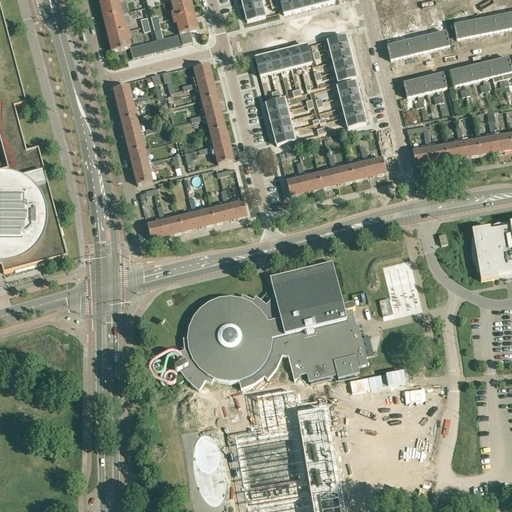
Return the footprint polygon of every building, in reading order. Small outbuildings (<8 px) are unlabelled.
[(98,0),(103,20),(122,15),(120,5),(122,4),(121,0),(98,0)] [(155,7),(152,0),(145,0),(148,9),(155,7)] [(189,0),(186,0),(170,4),(173,15),(170,16),(173,27),(176,27),(179,37),(179,36),(182,47),(193,44),(190,34),(198,32),(198,31),(196,23),(191,6),(189,0)] [(244,13),(263,8),(260,0),(253,0),(242,3),(244,13)] [(294,14),(290,0),(279,0),(283,16),(294,14)] [(290,0),(294,14),(304,11),(301,0),(290,0)] [(301,0),(304,11),(314,9),(311,0),(301,0)] [(322,0),(311,0),(314,9),(324,6),(322,0)] [(457,0),(459,10),(498,0),(457,0)] [(412,1),(393,6),(396,16),(414,11),(412,1)] [(0,112),(14,108),(26,105),(0,6),(0,112)] [(263,8),(244,13),(247,24),(265,19),(263,8)] [(414,11),(396,16),(399,26),(417,21),(414,11)] [(112,54),(131,49),(128,38),(130,37),(127,26),(125,26),(122,15),(103,20),(112,54)] [(502,15),(441,30),(445,47),(506,32),(502,15)] [(417,21),(399,26),(401,36),(419,31),(417,21)] [(162,41),(163,41),(160,31),(154,33),(157,42),(162,41)] [(419,31),(401,36),(404,45),(422,41),(419,31)] [(174,38),(177,49),(182,48),(182,47),(179,36),(179,37),(174,38)] [(171,51),(177,49),(174,38),(168,39),(171,51)] [(330,54),(349,49),(346,38),(327,43),(330,54)] [(164,40),(163,41),(162,41),(165,52),(171,51),(168,39),(164,40)] [(160,54),(165,52),(162,41),(157,42),(160,54)] [(422,41),(404,45),(406,56),(425,52),(422,41)] [(148,44),(151,56),(157,55),(154,43),(148,44)] [(145,58),(151,56),(148,44),(142,46),(145,58)] [(142,46),(136,48),(139,59),(145,58),(142,46)] [(296,50),(301,68),(311,66),(307,47),(296,50)] [(134,61),(139,59),(136,48),(131,49),(134,61)] [(349,49),(330,54),(333,64),(351,59),(349,49)] [(301,68),(296,50),(286,52),(291,71),(301,68)] [(276,55),(281,73),(291,71),(286,52),(276,55)] [(266,57),(271,76),(281,73),(276,55),(266,57)] [(271,76),(266,57),(255,60),(260,79),(271,76)] [(351,59),(333,64),(335,74),(354,69),(351,59)] [(196,95),(200,94),(202,103),(217,99),(214,89),(213,85),(211,77),(209,67),(194,70),(196,80),(193,81),(196,95)] [(511,76),(510,68),(499,71),(504,89),(511,87),(511,76)] [(354,69),(335,74),(338,84),(356,80),(354,69)] [(499,71),(489,73),(494,92),(504,89),(499,71)] [(489,73),(479,76),(484,94),(494,92),(489,73)] [(171,83),(171,74),(162,76),(164,85),(166,85),(171,83)] [(479,76),(469,78),(474,97),(484,94),(479,76)] [(161,86),(159,77),(151,79),(155,88),(159,87),(161,86)] [(469,78),(458,81),(463,99),(474,97),(469,78)] [(340,100),(358,95),(356,84),(337,89),(340,100)] [(129,87),(114,91),(122,123),(137,119),(129,87)] [(436,87),(417,92),(420,102),(439,98),(436,87)] [(342,110),(361,105),(358,95),(340,100),(342,110)] [(439,98),(420,102),(423,112),(441,108),(439,98)] [(217,99),(202,103),(204,112),(201,113),(205,126),(208,125),(210,134),(225,130),(222,120),(220,113),(219,109),(220,109),(217,99)] [(269,117),(287,112),(284,101),(266,106),(269,117)] [(363,115),(361,105),(342,110),(345,119),(363,115)] [(0,267),(1,267),(4,275),(30,268),(67,258),(38,150),(26,153),(14,108),(0,112),(0,267)] [(441,108),(423,112),(425,123),(444,119),(441,108)] [(269,117),(271,127),(290,122),(287,112),(269,117)] [(487,115),(488,125),(493,124),(495,124),(494,113),(487,115)] [(366,126),(363,115),(345,119),(347,130),(366,126)] [(145,151),(137,119),(122,123),(130,155),(145,151)] [(271,127),(274,136),(292,132),(290,122),(271,127)] [(225,130),(210,134),(212,144),(209,144),(209,145),(207,146),(208,149),(209,149),(210,153),(211,153),(213,158),(216,157),(216,161),(218,167),(233,163),(230,152),(228,145),(227,141),(228,141),(225,130)] [(295,143),(292,132),(274,136),(276,147),(295,143)] [(486,138),(487,141),(478,142),(481,158),(490,156),(490,155),(498,154),(502,153),(502,154),(511,152),(511,145),(511,137),(500,138),(500,135),(486,138)] [(481,158),(478,142),(468,144),(467,142),(455,144),(455,146),(445,148),(448,163),(458,161),(470,159),(481,158)] [(412,153),(415,169),(426,167),(425,167),(429,166),(437,165),(448,163),(445,148),(436,150),(435,147),(421,149),(422,152),(412,153)] [(153,184),(145,151),(130,155),(138,188),(153,184)] [(196,154),(190,156),(191,162),(198,160),(196,154)] [(359,166),(350,168),(354,183),(364,181),(368,180),(375,178),(376,178),(386,176),(382,160),(375,162),(373,163),(372,160),(364,162),(358,163),(359,166)] [(344,186),(354,183),(350,168),(341,170),(341,167),(332,169),(327,171),(327,174),(318,176),(322,191),(332,189),(332,188),(343,185),(344,186)] [(318,176),(309,178),(308,176),(295,179),(296,181),(286,184),(290,199),(300,196),(304,195),(308,194),(312,193),(312,194),(322,191),(318,176)] [(146,194),(140,197),(141,203),(148,202),(148,203),(155,201),(154,196),(158,195),(157,191),(145,193),(146,194)] [(236,221),(247,219),(243,204),(234,206),(233,203),(220,207),(221,209),(211,211),(215,227),(225,224),(233,222),(236,221)] [(188,214),(188,217),(180,219),(183,234),(193,232),(201,230),(204,229),(215,227),(211,211),(202,214),(201,211),(188,214)] [(147,227),(151,242),(161,240),(161,239),(172,237),(173,237),(183,234),(180,219),(170,222),(169,219),(164,220),(164,218),(155,220),(156,225),(147,227)] [(475,270),(476,274),(478,277),(480,280),(481,283),(498,280),(502,281),(506,281),(511,281),(511,280),(511,225),(509,226),(501,224),(497,225),(493,227),(490,229),(472,232),(472,235),(472,239),(471,242),(471,246),(470,250),(471,253),(471,257),(471,260),(472,264),(473,267),(475,270)] [(439,238),(441,248),(447,246),(445,236),(439,238)] [(226,416),(226,417),(229,417),(233,418),(237,418),(240,417),(244,417),(247,416),(249,415),(252,414),(254,413),(256,412),(258,410),(257,410),(253,400),(260,397),(268,392),(271,395),(276,391),(280,394),(281,395),(281,396),(293,407),(296,405),(298,403),(299,403),(294,396),(304,390),(304,389),(297,382),(296,381),(300,377),(306,375),(309,383),(321,380),(337,376),(338,379),(338,380),(359,375),(358,369),(367,366),(367,367),(368,367),(360,336),(358,327),(357,327),(358,328),(356,328),(353,316),(352,312),(353,311),(354,311),(354,310),(355,310),(355,309),(355,308),(355,307),(354,306),(353,306),(352,305),(351,305),(343,308),(335,276),(332,264),(270,279),(274,298),(266,306),(256,298),(255,298),(253,302),(245,298),(242,297),(241,301),(237,300),(230,299),(219,301),(209,305),(200,311),(193,320),(189,330),(188,335),(187,340),(183,340),(184,352),(180,353),(183,363),(181,364),(179,366),(176,368),(175,368),(175,369),(174,370),(174,371),(175,372),(175,373),(176,373),(177,374),(178,374),(179,373),(182,376),(184,380),(187,383),(188,384),(192,387),(191,387),(189,388),(187,390),(186,391),(184,393),(183,395),(182,397),(182,400),(181,402),(181,404),(182,406),(182,409),(183,411),(184,413),(186,414),(187,416),(189,418),(191,419),(193,420),(196,420),(198,420),(200,420),(203,420),(205,420),(207,419),(209,418),(211,416),(212,414),(214,413),(215,411),(216,409),(217,406),(217,404),(228,405),(227,413),(228,414),(228,416),(226,416)] [(258,437),(231,441),(243,511),(340,511),(323,405),(294,410),(293,407),(294,406),(295,406),(295,405),(296,404),(296,403),(295,402),(295,401),(294,400),(293,400),(292,400),(291,395),(252,402),(258,437)]
